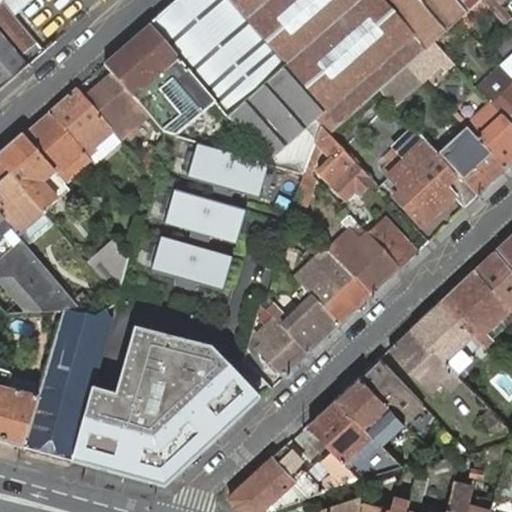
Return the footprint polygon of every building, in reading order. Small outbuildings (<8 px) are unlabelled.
[(0,0),(0,32),(27,65),(28,66),(44,53),(3,2),(5,0),(0,0)] [(178,0),(168,9),(150,25),(161,38),(180,60),(216,102),(229,116),(264,158),(270,165),(302,175),(305,169),(315,143),(321,128),(328,135),(378,91),(387,83),(408,65),(434,42),(458,20),(481,1),(482,0),(178,0)] [(495,0),(482,0),(481,1),(502,23),(510,16),(502,8),(500,6),(495,0)] [(459,23),(435,44),(442,51),(466,30),(459,23)] [(161,38),(150,25),(105,65),(114,74),(145,111),(165,134),(176,137),(216,102),(180,60),(161,38)] [(0,90),(28,66),(27,65),(0,32),(0,90)] [(435,44),(434,42),(408,65),(416,73),(420,77),(445,54),(442,51),(435,44)] [(501,66),(508,73),(511,69),(511,54),(501,66)] [(114,74),(105,65),(77,89),(85,99),(114,74)] [(387,83),(378,91),(392,105),(421,78),(420,77),(416,73),(408,65),(387,83)] [(511,77),(508,73),(501,66),(493,74),(504,86),(508,82),(511,85),(491,103),(496,109),(511,126),(511,77)] [(112,131),(117,136),(123,131),(116,124),(133,109),(139,117),(145,111),(114,74),(85,99),(112,131)] [(488,101),(491,103),(511,85),(508,82),(504,86),(493,74),(477,89),(488,101)] [(49,113),(88,157),(96,150),(93,148),(112,131),(85,99),(77,89),(49,113)] [(496,109),(491,103),(488,101),(464,124),(465,126),(471,132),(496,109)] [(123,131),(139,117),(133,109),(116,124),(123,131)] [(506,169),(511,163),(511,126),(496,109),(471,132),(472,133),(506,169)] [(31,145),(54,172),(58,176),(61,173),(68,180),(91,161),(88,157),(49,113),(31,129),(38,138),(31,145)] [(342,150),(328,135),(321,128),(315,143),(320,149),(321,148),(333,160),(318,175),(345,201),(355,191),(358,194),(370,182),(341,151),(342,150)] [(391,148),(404,162),(426,142),(412,128),(391,148)] [(31,129),(23,136),(31,145),(38,138),(31,129)] [(91,161),(94,164),(121,141),(117,136),(112,131),(93,148),(96,150),(88,157),(91,161)] [(478,195),(506,169),(472,133),(463,140),(471,148),(457,161),(449,153),(443,159),(478,195)] [(0,156),(0,163),(44,213),(53,205),(37,187),(54,172),(31,145),(23,136),(0,156)] [(464,208),(478,195),(443,159),(437,152),(426,141),(426,142),(404,162),(389,177),(401,190),(393,197),(421,227),(436,213),(432,209),(450,193),(453,196),(464,208)] [(268,165),(198,143),(188,176),(258,198),(268,165)] [(161,148),(150,145),(144,167),(153,177),(161,148)] [(0,215),(17,236),(44,213),(0,163),(0,215)] [(37,187),(53,205),(70,190),(65,184),(58,176),(54,172),(37,187)] [(58,176),(65,184),(68,180),(61,173),(58,176)] [(247,209),(175,189),(166,222),(238,242),(247,209)] [(436,213),(453,196),(450,193),(432,209),(436,213)] [(141,219),(146,202),(142,198),(131,207),(141,219)] [(64,312),(88,316),(82,309),(17,236),(0,215),(0,307),(7,315),(10,315),(64,312)] [(370,296),(400,269),(367,234),(349,215),(341,223),(349,230),(328,251),(370,296)] [(412,257),(417,253),(384,219),(380,222),(412,257)] [(400,269),(412,257),(380,222),(367,234),(400,269)] [(511,263),(511,231),(497,246),(511,263)] [(234,256),(162,236),(153,269),(224,289),(234,256)] [(96,258),(121,288),(129,259),(115,242),(96,258)] [(339,325),(370,296),(328,251),(325,249),(323,251),(321,253),(317,257),(310,263),(302,270),(299,273),(293,277),(304,289),(339,325)] [(511,307),(511,269),(493,249),(475,267),(511,307)] [(474,334),(484,345),(502,328),(506,324),(511,318),(511,307),(475,267),(441,299),(474,334)] [(106,288),(82,309),(88,316),(96,318),(104,313),(117,305),(117,301),(106,288)] [(308,354),(339,325),(304,289),(296,296),(305,305),(289,320),(273,304),(266,311),(273,318),(308,354)] [(461,346),(474,334),(441,299),(411,326),(444,362),(450,367),(455,363),(450,357),(461,346)] [(23,449),(71,462),(92,390),(112,322),(104,313),(96,318),(88,316),(64,312),(38,400),(23,449)] [(284,376),(308,354),(273,318),(266,324),(255,335),(264,344),(258,350),(284,376)] [(444,362),(411,326),(388,348),(428,390),(432,394),(436,390),(433,386),(439,380),(448,390),(460,378),(450,367),(444,362)] [(214,352),(135,330),(116,397),(92,390),(71,462),(165,488),(260,399),(261,399),(214,352)] [(467,352),(461,346),(450,357),(455,363),(463,355),(467,352)] [(404,421),(424,405),(418,398),(387,366),(379,357),(361,374),(392,407),(398,415),(404,421)] [(0,442),(23,449),(38,400),(7,391),(11,377),(10,376),(12,369),(0,364),(0,442)] [(375,436),(398,415),(392,407),(361,374),(336,397),(375,436)] [(359,478),(402,464),(375,436),(336,397),(308,423),(346,464),(359,478)] [(491,410),(478,422),(493,438),(511,433),(511,432),(498,418),(491,410)] [(251,511),(263,511),(322,490),(318,486),(303,470),(298,474),(294,469),(301,462),(289,449),(285,444),(228,498),(233,507),(251,511)] [(346,482),(359,478),(346,464),(338,473),(346,482)] [(322,490),(346,482),(338,473),(318,486),(322,490)] [(406,511),(416,511),(415,511),(424,478),(416,476),(414,486),(409,500),(406,511)] [(467,511),(470,503),(466,501),(469,492),(471,485),(455,480),(453,488),(446,511),(467,511)] [(403,499),(409,500),(414,486),(407,484),(403,499)] [(360,511),(383,511),(386,503),(382,502),(380,506),(372,504),(376,487),(367,490),(365,495),(360,511)] [(360,511),(365,495),(363,491),(353,494),(355,498),(319,511),(317,511),(360,511)] [(467,511),(490,511),(494,499),(476,494),(474,504),(470,503),(467,511)] [(383,511),(406,511),(409,500),(403,499),(399,498),(396,511),(390,509),(391,504),(386,503),(383,511)]
